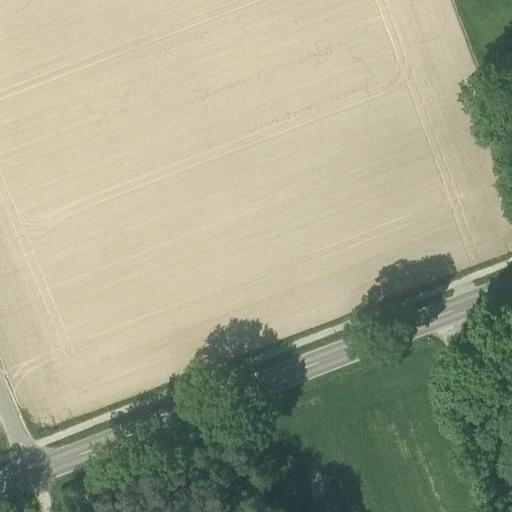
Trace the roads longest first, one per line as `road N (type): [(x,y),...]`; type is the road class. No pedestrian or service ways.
road 1 (secondary): [(32,472),(440,318)]
road 2 (unclassified): [(440,318),(511,509)]
